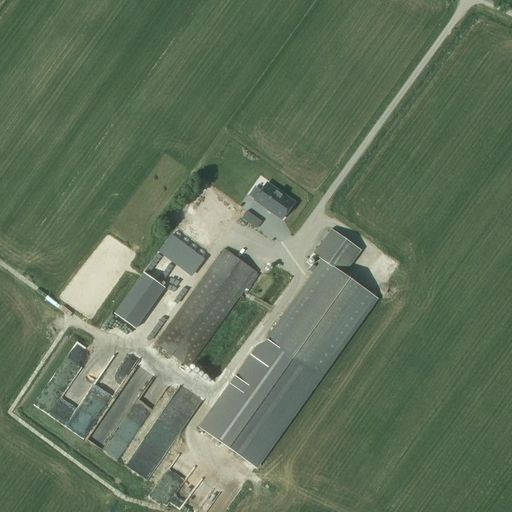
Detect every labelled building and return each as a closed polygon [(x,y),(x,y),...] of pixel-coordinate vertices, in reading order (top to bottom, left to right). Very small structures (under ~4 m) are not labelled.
[(274,187),(262,204),(289,221),(301,205),(274,187)] [(195,220),(227,236),(236,215),(205,200),(195,220)] [(247,212),(243,217),(242,218),(243,219),(249,223),(253,216),(247,212)] [(267,341),(320,379),(377,299),(344,276),(361,251),(332,230),(314,255),(324,262),(267,341)] [(208,259),(175,234),(161,252),(195,277),(208,259)] [(258,273),(233,255),(226,250),(224,249),(219,256),(215,253),(207,264),(207,272),(155,344),(189,369),(241,297),(247,289),(257,274),(258,273)] [(247,289),(250,291),(260,276),(257,274),(247,289)] [(247,289),(241,297),(244,300),(250,291),(247,289)] [(135,330),(143,319),(121,303),(114,314),(135,330)] [(316,384),(270,351),(261,363),(252,357),(200,429),(256,468),(316,384)] [(113,399),(140,361),(128,352),(101,391),(113,399)] [(128,375),(92,442),(124,458),(151,408),(148,407),(153,398),(141,392),(145,384),(128,375)] [(186,412),(197,395),(182,385),(171,402),(186,412)] [(173,433),(179,436),(186,425),(183,423),(187,417),(170,406),(165,414),(172,418),(175,414),(178,417),(175,422),(179,424),(173,433)] [(180,468),(158,498),(169,506),(191,477),(180,468)] [(197,509),(209,489),(194,480),(182,500),(197,509)]
